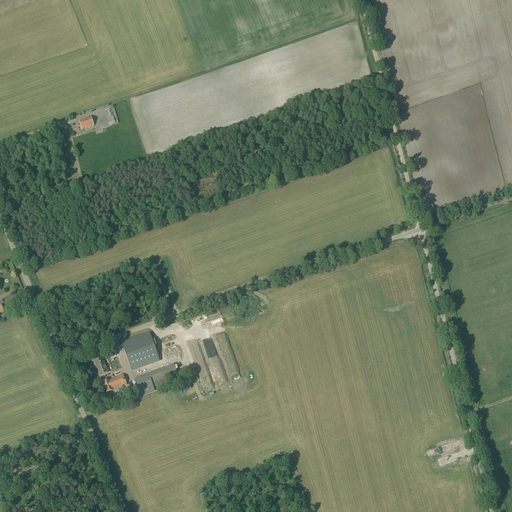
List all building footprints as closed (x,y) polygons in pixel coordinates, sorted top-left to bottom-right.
[(101,128),(116,124),(118,123),(114,108),(105,110),(107,117),(99,120),(101,128)] [(86,128),(94,126),(91,117),(84,119),(84,120),(79,121),(81,129),(86,128)] [(37,179),(41,178),(39,173),(30,177),(33,184),(38,182),(37,179)] [(131,372),(160,362),(149,333),(121,343),(131,372)] [(114,350),(114,349),(103,353),(105,357),(105,359),(116,355),(114,350)] [(104,365),(101,358),(94,361),(97,368),(96,368),(99,376),(108,372),(105,365),(104,365)] [(173,365),(156,371),(161,384),(178,378),(173,365)] [(135,376),(138,384),(152,380),(149,371),(135,376)] [(127,385),(122,374),(108,380),(108,379),(101,382),(106,393),(127,385)] [(152,380),(138,385),(142,396),(156,391),(152,380)]
